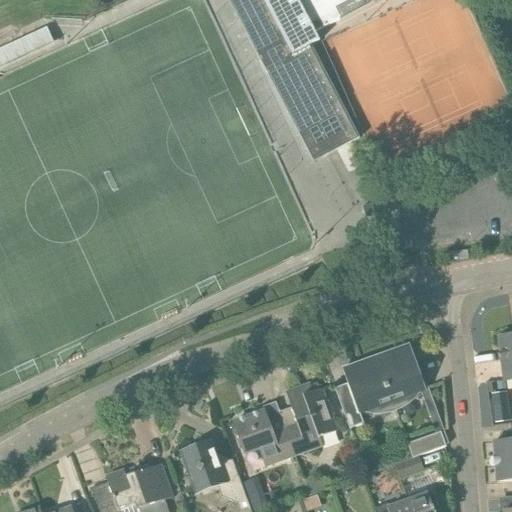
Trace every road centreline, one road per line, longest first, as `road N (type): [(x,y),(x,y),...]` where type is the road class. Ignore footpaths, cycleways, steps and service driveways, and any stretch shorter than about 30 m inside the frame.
road 1 (tertiary): [(0,459),(195,363),(440,281)]
road 2 (residential): [(465,511),(440,281)]
